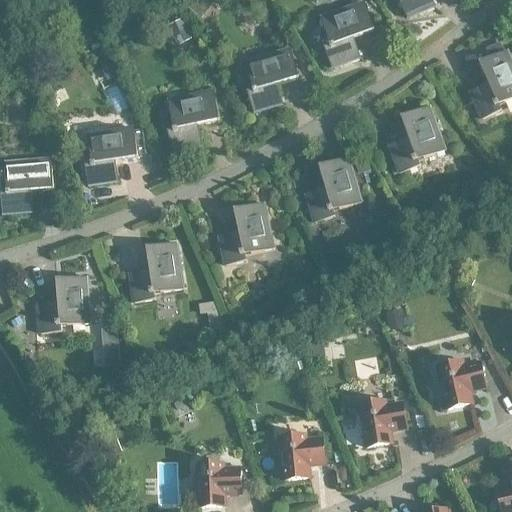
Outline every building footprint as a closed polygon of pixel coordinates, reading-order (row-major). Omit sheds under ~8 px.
[(405,0),(406,1),(400,3),(407,20),(436,8),(432,0),(405,0)] [(344,12),(321,20),(332,50),(326,53),(332,70),(361,59),(353,37),(360,34),(361,38),(375,33),(365,4),(351,9),(352,13),(345,15),(344,12)] [(183,19),(168,26),(179,46),(193,39),(183,19)] [(500,45),(486,51),(489,60),(504,54),(500,45)] [(270,58),(246,64),(255,95),(249,97),(254,114),(283,106),(277,83),(284,81),(285,84),(299,80),(291,51),(277,55),(278,59),(271,61),(270,58)] [(489,60),(480,64),(486,78),(489,77),(492,83),(470,93),(483,121),(499,114),(497,108),(511,101),(511,71),(510,67),(511,66),(511,63),(507,52),(504,54),(489,60)] [(112,64),(102,68),(107,81),(118,76),(112,64)] [(117,122),(130,116),(119,92),(105,98),(117,122)] [(192,98),(168,103),(175,134),(169,136),(172,153),(203,147),(198,124),(205,122),(206,126),(220,123),(214,93),(199,96),(200,100),(193,102),(192,98)] [(430,109),(401,119),(406,133),(410,132),(412,139),(390,147),(401,176),(418,170),(415,164),(446,153),(437,130),(434,131),(431,124),(435,123),(430,109)] [(92,169),(86,169),(89,187),(119,183),(116,159),(123,158),(124,162),(139,160),(134,130),(119,132),(120,136),(113,137),(112,133),(111,133),(109,126),(88,129),(89,137),(88,137),(92,169)] [(369,158),(356,162),(360,173),(363,175),(373,172),(369,158)] [(349,160),(320,168),(324,182),(327,181),(329,188),(307,195),(315,225),(332,220),(331,213),(361,205),(355,181),(351,182),(349,175),(353,174),(349,160)] [(30,163),(5,165),(6,175),(0,175),(0,195),(1,195),(3,216),(34,213),(32,190),(39,189),(40,193),(54,191),(52,161),(37,163),(37,166),(30,167),(30,163)] [(264,205),(235,211),(238,226),(241,225),(243,233),(220,238),(226,268),(244,264),(243,258),(274,251),(269,227),(265,228),(264,220),(267,220),(264,205)] [(177,245),(147,249),(149,264),(153,263),(154,271),(131,274),(135,305),(153,302),(152,296),(184,291),(180,267),(177,268),(175,260),(179,260),(177,245)] [(313,266),(300,272),(305,284),(318,278),(313,266)] [(469,271),(462,282),(472,290),(477,282),(474,280),(477,276),(469,271)] [(87,279),(57,281),(58,296),(62,296),(62,303),(39,305),(41,336),(59,335),(59,328),(91,326),(89,301),(85,302),(85,294),(88,294),(87,279)] [(217,304),(200,306),(201,316),(218,314),(217,304)] [(401,311),(385,314),(389,333),(405,330),(401,311)] [(19,319),(11,324),(15,330),(23,325),(19,319)] [(118,330),(102,331),(103,347),(119,346),(118,330)] [(324,347),(312,350),(314,362),(326,360),(324,347)] [(464,369),(463,363),(438,369),(448,412),(473,406),(470,393),(487,389),(481,365),(464,369)] [(302,364),(296,366),(299,373),(305,371),(302,364)] [(386,408),(385,402),(360,406),(367,450),(393,445),(391,433),(408,430),(404,405),(386,408)] [(184,406),(169,413),(174,424),(189,417),(184,406)] [(424,418),(417,419),(419,430),(426,429),(424,418)] [(112,435),(103,439),(112,458),(121,454),(112,435)] [(306,442),(306,436),(280,439),(285,483),(310,480),(309,467),(326,465),(324,440),(306,442)] [(224,471),(224,465),(198,466),(200,510),(225,509),(225,496),(242,496),(241,470),(224,471)] [(511,511),(511,471),(506,473),(510,490),(498,493),(502,511),(511,511)]
